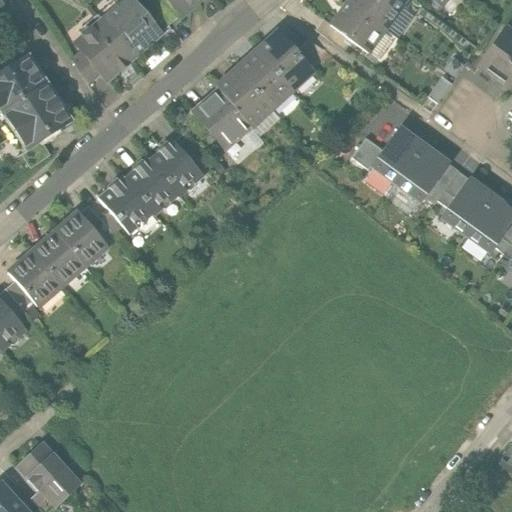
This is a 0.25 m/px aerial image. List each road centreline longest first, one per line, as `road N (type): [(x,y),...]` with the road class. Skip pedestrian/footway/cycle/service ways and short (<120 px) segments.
road 1 (residential): [(264,0),(0,231)]
road 2 (residential): [(511,407),(425,511)]
